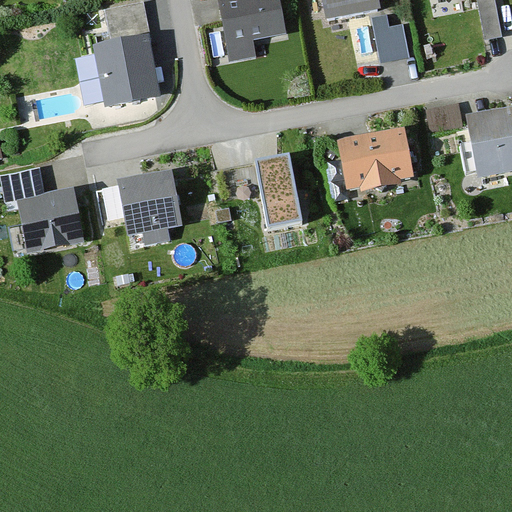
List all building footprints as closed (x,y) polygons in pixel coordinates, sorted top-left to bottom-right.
[(234,49),(296,39),(289,0),(258,0),(227,5),(234,49)] [(321,0),(326,26),(388,16),(385,0),(321,0)] [(115,18),(121,50),(158,44),(166,43),(160,10),(115,18)] [(113,106),(167,97),(158,44),(121,50),(104,53),(113,106)] [(463,100),(427,109),(434,139),(470,130),(463,100)] [(479,176),(511,170),(511,116),(470,123),(479,176)] [(22,132),(0,136),(0,156),(25,151),(22,132)] [(343,147),(350,193),(417,182),(409,136),(343,147)] [(273,234),(309,227),(296,161),(260,168),(273,234)] [(134,239),(189,230),(180,178),(126,187),(134,239)] [(31,259),(85,250),(76,197),(22,206),(31,259)]
